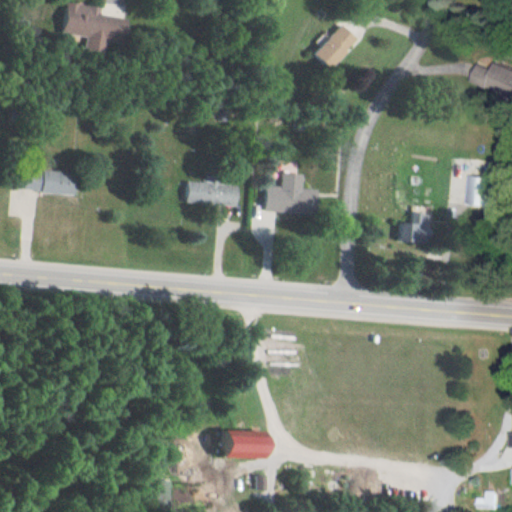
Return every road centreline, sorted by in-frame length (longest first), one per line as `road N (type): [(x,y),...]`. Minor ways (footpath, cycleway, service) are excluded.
road 1 (secondary): [(511,317),(0,274)]
road 2 (residential): [(345,303),(357,137),(427,0)]
